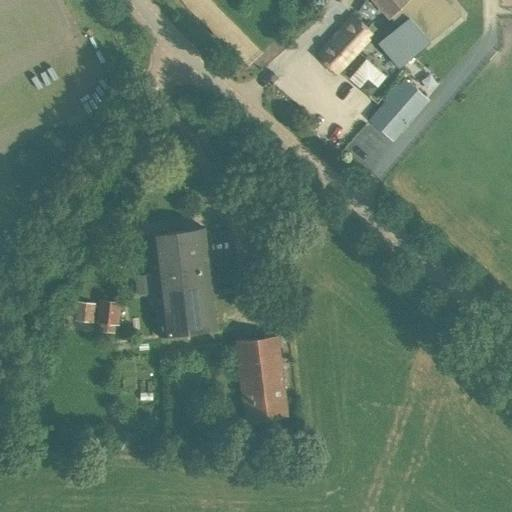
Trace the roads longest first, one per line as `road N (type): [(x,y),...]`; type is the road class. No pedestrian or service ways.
road 1 (tertiary): [(511,341),(178,52)]
road 2 (unclassified): [(0,335),(52,224),(178,52)]
